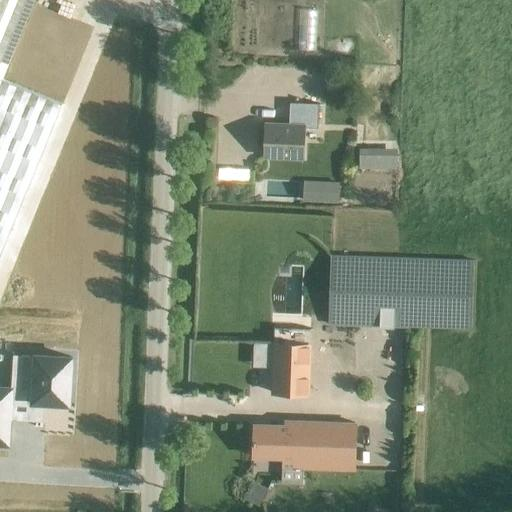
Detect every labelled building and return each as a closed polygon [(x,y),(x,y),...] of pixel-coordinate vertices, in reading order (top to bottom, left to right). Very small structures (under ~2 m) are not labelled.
[(0,0),(0,77),(3,78),(34,0),(0,0)] [(0,253),(62,102),(3,78),(0,77),(0,253)] [(304,158),(305,127),(318,128),(319,103),(289,102),(289,123),(265,123),(264,156),(304,158)] [(363,169),(398,169),(398,151),(363,151),(363,169)] [(322,202),(339,202),(340,182),(323,182),(322,202)] [(330,253),(328,325),(472,330),(474,258),(330,253)] [(272,392),(308,394),(310,344),(274,343),(273,367),(272,392)] [(68,403),(71,357),(35,354),(33,391),(31,420),(44,421),(46,402),(68,403)] [(12,390),(12,387),(0,386),(0,444),(9,445),(10,419),(12,390)] [(354,469),(356,423),(295,421),(295,425),(254,424),(253,456),(282,457),(282,467),(354,469)] [(69,459),(105,461),(107,424),(71,423),(69,459)] [(269,489),(253,482),(244,500),(261,507),(269,489)] [(0,511),(20,511),(21,493),(0,492),(0,511)]
